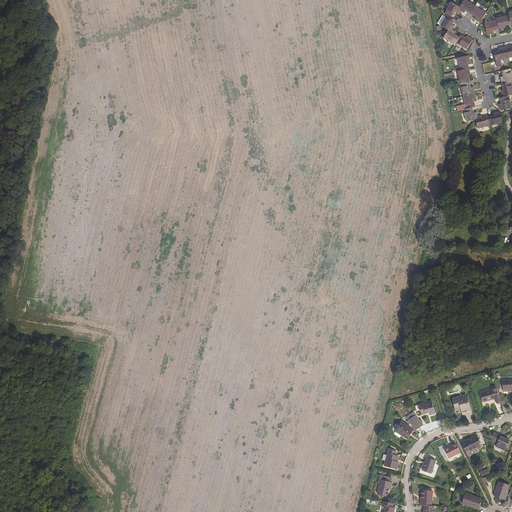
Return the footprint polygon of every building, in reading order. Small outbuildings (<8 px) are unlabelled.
[(465,0),(463,0),(459,6),(462,9),(461,11),(464,12),(465,10),(470,13),(475,6),(465,0)] [(452,2),(445,13),(447,14),(453,18),(455,13),(458,14),(459,11),(457,10),(459,6),(452,2)] [(486,12),(475,6),(470,13),(475,16),(474,19),(476,20),(477,18),(481,20),(486,12)] [(447,14),(440,25),(448,30),(450,26),(453,27),(454,25),(452,24),(454,19),(453,18),(447,14)] [(508,14),(496,18),(497,20),(498,26),(502,26),(502,28),(506,27),(505,25),(511,23),(510,21),(508,14)] [(497,20),(484,23),(486,32),(490,31),(491,33),(494,33),(493,30),(499,29),(498,26),(497,20)] [(451,32),(448,30),(443,38),(454,44),(455,42),(459,36),(454,33),(455,31),(453,30),(451,32)] [(465,37),(460,34),(459,36),(455,42),(466,48),(471,41),(468,38),(468,36),(466,35),(465,37)] [(508,58),(506,49),(502,50),(501,47),(498,48),(499,51),(494,52),(495,61),(508,58)] [(465,57),(456,59),(459,70),(468,68),(467,63),(469,62),(469,59),(466,60),(465,57)] [(459,70),(456,71),(459,84),(469,81),(467,76),(470,76),(468,68),(459,70)] [(511,76),(510,69),(501,71),(503,76),(500,77),(501,80),(503,79),(504,83),(511,82),(511,81),(511,76)] [(469,81),(459,84),(462,96),(471,94),(474,94),(472,86),(470,87),(469,81)] [(504,83),(502,84),(503,89),(501,90),(501,93),(503,92),(504,96),(508,95),(511,94),(511,87),(511,82),(504,83)] [(471,94),(462,96),(465,109),(472,107),(474,107),(473,101),(475,100),(474,94),(471,94)] [(502,97),(500,97),(501,103),(498,103),(499,106),(502,106),(502,110),(511,108),(508,95),(504,96),(502,97)] [(465,109),(463,109),(465,122),(475,120),(474,116),(477,115),(476,112),(474,112),(472,107),(465,109)] [(494,115),(488,117),(490,125),(502,123),(500,111),(493,113),(494,115)] [(477,116),(475,120),(478,128),(490,125),(488,117),(483,118),(482,115),(477,116)] [(511,389),(511,379),(503,381),(503,390),(511,389)] [(481,393),(483,402),(496,399),(496,401),(500,400),(500,398),(497,389),(493,390),(493,389),(481,393)] [(463,407),(464,412),(471,410),(466,395),(452,398),(455,410),(461,408),(463,407)] [(429,412),(430,415),(435,413),(431,400),(418,404),(422,415),(429,412)] [(418,427),(419,428),(423,425),(415,414),(411,417),(418,427)] [(401,422),(396,430),(402,434),(401,435),(407,439),(414,428),(415,430),(418,427),(411,417),(408,419),(410,422),(408,426),(401,422)] [(497,444),(496,447),(505,450),(509,440),(505,439),(505,437),(493,433),(490,441),(497,444)] [(478,450),(477,448),(481,446),(479,442),(480,441),(477,435),(468,439),(468,438),(461,442),(466,452),(467,455),(478,450)] [(444,449),(449,458),(460,452),(456,443),(444,449)] [(388,449),(384,466),(396,469),(398,462),(397,461),(398,456),(395,455),(396,451),(388,449)] [(427,457),(422,470),(431,474),(436,460),(427,457)] [(488,469),(479,472),(480,477),(490,473),(488,469)] [(380,484),(377,494),(387,496),(389,486),(390,487),(391,482),(390,482),(391,478),(380,475),(378,484),(380,484)] [(499,482),(494,496),(504,500),(509,485),(499,482)] [(421,500),(420,505),(424,505),(432,506),(432,491),(422,490),(422,500),(421,500)] [(465,493),(461,503),(478,509),(482,499),(465,493)] [(384,506),(383,511),(393,511),(395,508),(392,507),(393,504),(383,501),(382,505),(384,506)]
